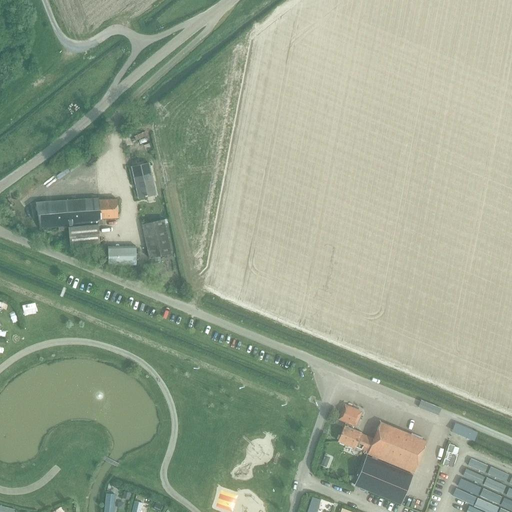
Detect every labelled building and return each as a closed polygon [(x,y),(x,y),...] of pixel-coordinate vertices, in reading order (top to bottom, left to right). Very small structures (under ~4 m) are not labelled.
[(138,198),(155,194),(149,163),(131,167),(138,198)] [(68,226),(98,223),(105,223),(104,218),(117,217),(116,199),(98,200),(98,198),(37,202),(39,228),(68,226)] [(149,258),(171,253),(164,219),(141,224),(149,258)] [(69,245),(77,244),(78,253),(97,251),(96,243),(99,243),(98,224),(68,227),(69,245)] [(107,264),(135,264),(135,246),(107,246),(107,264)] [(378,458),(412,472),(425,441),(381,423),(374,439),(360,433),(360,432),(353,429),(355,425),(355,426),(361,412),(344,405),(338,419),(346,422),(338,441),(354,448),(355,446),(369,451),(368,454),(367,454),(354,485),(401,504),(412,476),(377,461),(378,458)] [(454,444),(448,442),(441,463),(451,466),(456,452),(451,450),(454,444)] [(234,506),(238,491),(220,486),(216,500),(234,506)] [(486,492),(507,501),(509,495),(489,486),(486,492)] [(502,502),(464,488),(462,493),(500,508),(502,502)] [(113,511),(115,497),(107,496),(105,511),(113,511)] [(314,511),(319,499),(311,497),(306,511),(314,511)]
